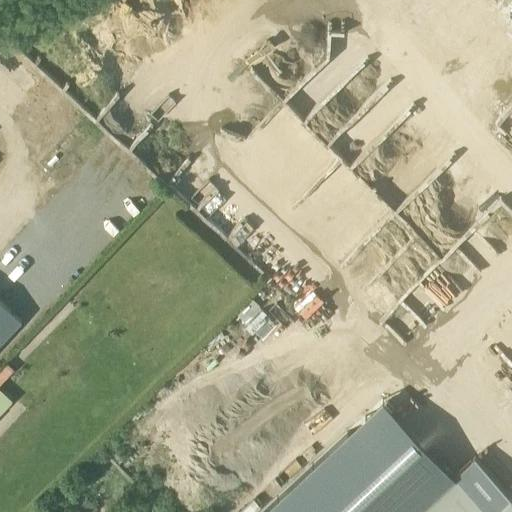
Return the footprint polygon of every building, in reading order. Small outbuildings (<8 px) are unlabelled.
[(0,337),(19,317),(0,299),(0,337)] [(0,384),(15,369),(8,362),(7,363),(0,370),(0,384)] [(413,511),(453,475),(382,399),(260,511),(413,511)] [(511,511),(511,495),(475,455),(453,475),(413,511),(511,511)] [(87,497),(78,506),(83,511),(93,511),(98,508),(87,497)]
